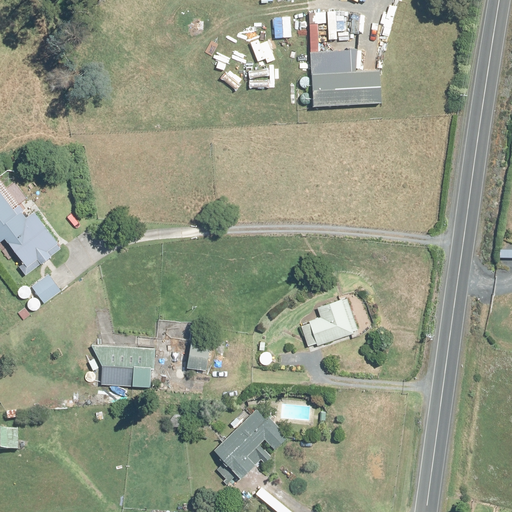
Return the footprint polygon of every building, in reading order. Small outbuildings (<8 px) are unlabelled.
[(384,55),(394,12),(383,10),(374,52),(384,55)] [(358,15),(341,14),(340,33),(357,34),(358,15)] [(292,26),(298,26),(298,36),(304,36),(305,26),(305,19),(292,19),(292,26)] [(323,32),(309,31),(309,44),(323,44),(323,32)] [(350,71),(350,51),(308,51),(309,108),(379,106),(378,70),(350,71)] [(14,213),(0,193),(0,245),(23,278),(59,252),(31,212),(23,218),(17,210),(14,213)] [(46,272),(28,286),(42,304),(60,291),(46,272)] [(346,301),(316,311),(319,318),(299,325),(307,349),(356,332),(346,301)] [(207,345),(187,343),(184,368),(204,370),(207,345)] [(95,357),(87,362),(92,371),(99,367),(131,368),(130,387),(147,388),(149,348),(88,345),(95,357)] [(262,440),(272,450),(285,438),(258,408),(211,450),(237,480),(263,458),(254,447),(262,440)] [(19,429),(0,428),(0,449),(18,450),(19,429)]
